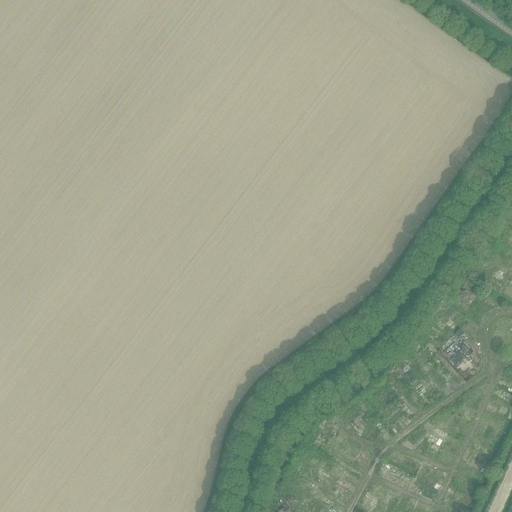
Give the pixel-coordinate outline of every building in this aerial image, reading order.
[(499,269),(502,263),(495,260),(493,266),(499,269)] [(511,275),(504,269),(497,279),(510,288),(511,284),(511,275)] [(481,284),(467,299),(473,305),(487,290),(481,284)] [(449,325),(465,309),(460,305),(445,321),(449,325)] [(455,321),(460,326),(467,319),(461,314),(455,321)] [(455,342),(443,352),(456,367),(467,356),(455,342)] [(426,384),(420,388),(430,403),(436,400),(426,384)] [(351,414),(356,422),(371,413),(367,405),(351,414)] [(396,418),(401,425),(406,421),(404,418),(416,410),(413,406),(396,418)] [(458,407),(447,430),(464,438),(471,422),(462,417),(465,411),(458,407)] [(511,428),(511,427),(511,413),(502,409),(496,421),(511,428)] [(418,412),(412,417),(415,422),(421,417),(418,412)] [(381,439),(389,424),(384,421),(376,436),(381,439)] [(417,436),(423,443),(439,429),(433,422),(417,436)] [(445,440),(448,435),(440,431),(437,437),(445,440)] [(492,462),(496,456),(482,449),(479,455),(492,462)] [(341,471),(343,465),(331,461),(329,467),(341,471)] [(412,475),(415,469),(400,461),(392,474),(399,478),(400,477),(405,479),(409,473),(412,475)] [(469,478),(488,482),(490,472),(472,468),(469,478)] [(410,483),(417,486),(420,478),(413,476),(410,483)] [(470,489),(468,493),(484,499),(486,495),(470,489)] [(394,511),(400,511),(408,495),(403,492),(393,511),(394,511)] [(383,493),(379,504),(384,506),(389,496),(383,493)] [(471,506),(474,501),(466,497),(463,502),(471,506)]
